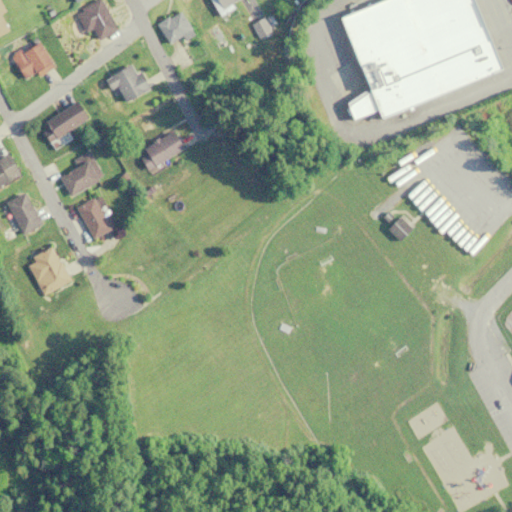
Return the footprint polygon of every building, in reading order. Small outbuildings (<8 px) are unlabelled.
[(111,30),(99,0),(98,0),(72,10),(80,31),(88,28),(92,38),(111,30)] [(231,0),(211,0),(218,9),(231,0)] [(367,90),(345,105),(325,75),(354,56),(338,17),(380,0),(470,0),(499,69),(378,118),(367,90)] [(181,39),(191,33),(175,9),(152,24),(165,44),(178,35),(181,39)] [(225,42),(213,22),(202,29),(214,49),(225,42)] [(48,65),(34,40),(7,54),(21,80),(48,65)] [(102,78),(118,104),(145,87),(128,61),(102,78)] [(39,120),(49,138),(84,118),(74,101),(39,120)] [(139,149),(143,155),(137,159),(145,170),(179,146),(168,129),(139,149)] [(100,171),(83,151),(53,177),(70,197),(100,171)] [(0,183),(16,175),(4,153),(0,155),(0,183)] [(36,226),(22,192),(0,201),(14,235),(36,226)] [(86,237),(105,230),(92,197),(73,204),(86,237)] [(389,223),(400,235),(408,227),(397,216),(389,223)] [(66,279),(47,247),(22,261),(42,294),(66,279)] [(497,511),(511,511),(511,502),(503,508),(497,511)]
